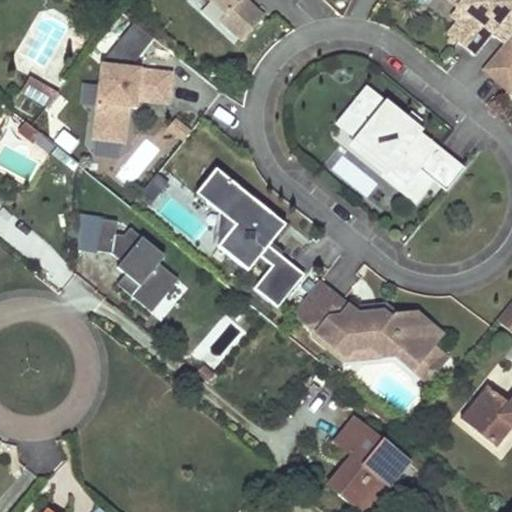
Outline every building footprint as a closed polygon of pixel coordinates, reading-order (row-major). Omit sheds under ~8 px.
[(244,0),(208,0),(225,15),(220,21),(241,40),(263,16),(244,0)] [(511,33),(511,0),(447,0),(457,7),(458,8),(462,3),(469,9),(473,20),(475,21),(457,43),(473,56),(491,34),(504,44),(511,34),(511,33)] [(473,20),(469,9),(462,3),(458,8),(457,7),(450,16),(458,22),(447,35),(457,43),(475,21),(473,20)] [(511,34),(504,44),(482,69),(510,93),(511,90),(511,34)] [(169,72),(99,60),(86,135),(117,141),(124,106),(130,107),(132,100),(163,105),(169,72)] [(39,104),(47,90),(31,80),(22,94),(39,104)] [(464,169),(420,133),(422,131),(385,101),(384,102),(365,87),(335,124),(353,140),(351,142),(385,169),(406,186),(419,170),(434,183),(445,192),(464,169)] [(47,109),(58,96),(47,90),(39,104),(47,109)] [(184,143),(191,131),(175,120),(167,131),(184,143)] [(37,134),(23,123),(17,130),(31,141),(37,134)] [(266,246),(283,225),(214,168),(194,193),(217,213),(233,225),(215,246),(245,271),(258,256),(269,266),(251,288),(275,308),(302,275),(266,246)] [(416,206),(434,183),(419,170),(406,186),(385,169),(379,176),(416,206)] [(166,185),(154,176),(148,183),(160,192),(166,185)] [(147,209),(160,192),(148,183),(135,199),(147,209)] [(215,246),(233,225),(217,213),(215,216),(211,243),(215,246)] [(76,248),(94,251),(98,219),(77,216),(76,248)] [(98,219),(94,251),(109,254),(119,262),(115,268),(123,274),(129,279),(120,289),(150,312),(176,279),(156,263),(163,256),(139,238),(127,228),(121,236),(113,235),(115,222),(98,219)] [(123,274),(115,284),(120,289),(129,279),(123,274)] [(429,345),(439,334),(414,314),(395,316),(383,306),(374,306),(375,313),(356,315),(348,309),(316,282),(290,313),(314,332),(310,336),(340,360),(349,349),(368,347),(378,356),(379,356),(392,355),(410,369),(429,345)] [(511,302),(509,301),(492,322),(509,335),(511,330),(511,302)] [(375,313),(374,306),(348,309),(356,315),(375,313)] [(420,366),(429,355),(440,354),(429,345),(410,369),(424,381),(429,374),(420,366)] [(378,356),(368,347),(349,349),(340,360),(378,356)] [(429,355),(420,366),(429,374),(444,357),(440,354),(429,355)] [(195,372),(206,382),(212,375),(210,373),(200,366),(195,372)] [(479,397),(461,420),(496,448),(511,428),(511,397),(507,403),(487,387),(479,397)] [(354,459),(347,467),(357,475),(353,480),(351,478),(337,494),(355,509),(358,511),(383,511),(389,505),(380,497),(408,462),(390,448),(384,455),(377,450),(383,442),(352,417),(332,441),(350,455),(354,459)] [(390,448),(383,442),(377,450),(384,455),(390,448)] [(350,455),(326,485),(337,494),(351,478),(353,480),(357,475),(347,467),(354,459),(350,455)]
